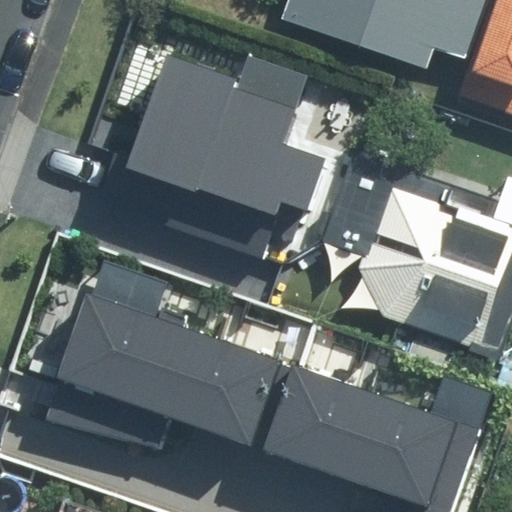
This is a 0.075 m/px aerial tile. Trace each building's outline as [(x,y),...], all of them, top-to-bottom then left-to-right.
[(478,0),(288,0),(277,32),(444,94),(478,0)] [(511,0),(495,0),(458,97),(511,117),(511,0)] [(331,76),(199,32),(139,211),(173,223),(166,243),(290,284),(309,224),(358,241),(337,306),(451,344),(494,216),(305,153),(331,76)] [(107,254),(54,398),(159,436),(170,406),(264,440),(294,358),(160,309),(171,278),(107,254)] [(304,359),(273,444),(390,486),(380,511),(445,511),(493,384),(451,369),(437,407),(304,359)]
